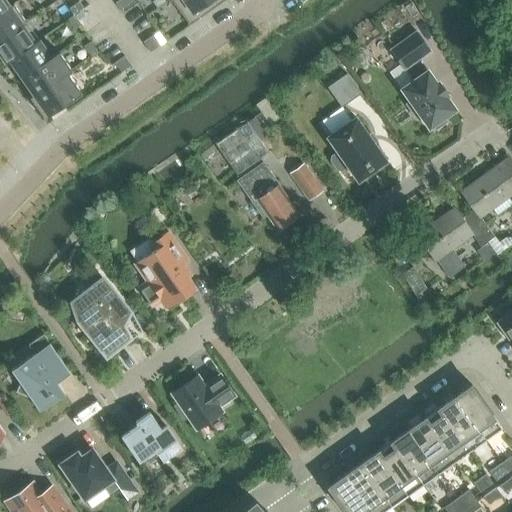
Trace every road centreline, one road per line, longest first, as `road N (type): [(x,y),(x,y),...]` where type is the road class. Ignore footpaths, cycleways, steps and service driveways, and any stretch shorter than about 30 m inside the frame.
road 1 (residential): [(0,476),(490,137),(511,137)]
road 2 (residential): [(253,0),(253,8),(53,152),(0,211)]
road 3 (residential): [(301,511),(281,483),(467,359)]
